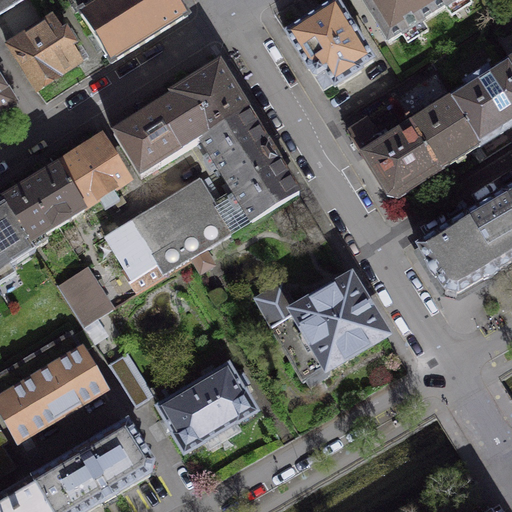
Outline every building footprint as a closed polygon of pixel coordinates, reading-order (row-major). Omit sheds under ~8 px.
[(0,0),(0,14),(22,0),(0,0)] [(71,0),(111,64),(187,16),(176,0),(71,0)] [(433,15),(424,0),(362,0),(388,42),(402,34),(408,43),(427,31),(422,22),(433,15)] [(424,0),(433,15),(445,7),(451,16),(471,4),(468,0),(424,0)] [(24,2),(2,16),(10,29),(32,15),(24,2)] [(372,61),(336,4),(311,19),(286,35),(323,92),(334,86),(335,88),(361,71),(360,69),(372,61)] [(60,36),(51,22),(8,48),(36,92),(58,78),(57,77),(78,63),(69,49),(74,45),(66,32),(60,36)] [(468,89),(450,100),(479,148),(511,127),(511,71),(507,64),(490,75),(487,70),(465,84),(468,89)] [(200,142),(247,113),(243,107),(219,68),(177,94),(172,97),(173,99),(114,135),(141,180),(201,143),(200,142)] [(0,70),(0,114),(18,102),(0,70)] [(436,77),(395,103),(406,121),(447,94),(436,77)] [(409,126),(440,172),(479,148),(450,100),(409,126)] [(406,121),(395,103),(348,133),(355,144),(362,156),(409,126),(406,121)] [(232,193),(251,225),(271,212),(298,196),(247,113),(200,142),(201,143),(232,193)] [(440,172),(409,126),(362,156),(388,198),(400,198),(440,172)] [(79,154),(57,168),(84,210),(128,183),(101,140),(79,154)] [(34,250),(48,242),(44,236),(84,210),(57,168),(52,171),(3,201),(34,250)] [(251,225),(232,193),(214,204),(201,183),(131,224),(164,277),(192,260),(206,252),(251,225)] [(511,262),(511,208),(505,195),(467,217),(418,248),(445,291),(458,295),(503,268),(511,262)] [(326,240),(298,196),(271,212),(284,233),(301,223),(316,246),(326,240)] [(3,201),(0,203),(0,274),(35,251),(34,250),(3,201)] [(136,294),(164,277),(131,224),(108,239),(106,240),(107,242),(116,255),(115,256),(116,258),(117,257),(125,270),(124,270),(126,273),(124,274),(136,294)] [(206,252),(192,260),(200,274),(214,266),(206,252)] [(109,306),(87,272),(62,287),(83,321),(109,306)] [(368,309),(351,281),(296,313),(281,287),(257,301),(272,327),(271,328),(303,383),(306,382),(310,389),(321,383),(327,378),(328,378),(329,377),(330,376),(330,375),(330,373),(330,371),(329,370),(385,337),(368,309)] [(104,391),(71,334),(0,376),(0,412),(18,442),(104,391)] [(242,389),(228,366),(177,397),(168,382),(151,392),(160,407),(158,407),(156,408),(173,435),(172,436),(184,456),(204,444),(204,443),(236,424),(237,425),(257,413),(245,392),(244,393),(242,389)] [(133,374),(119,383),(135,408),(149,399),(133,374)] [(73,456),(32,480),(50,511),(88,511),(100,505),(100,506),(109,501),(117,496),(116,496),(146,478),(147,478),(150,476),(153,464),(151,461),(150,461),(127,424),(124,426),(125,426),(89,447),(88,446),(72,455),(73,456)] [(0,478),(14,470),(0,446),(0,445),(6,443),(0,434),(0,478)] [(0,511),(50,511),(32,480),(0,499),(0,511)]
